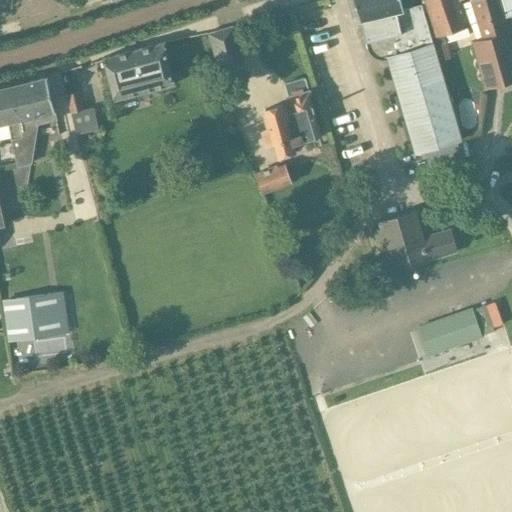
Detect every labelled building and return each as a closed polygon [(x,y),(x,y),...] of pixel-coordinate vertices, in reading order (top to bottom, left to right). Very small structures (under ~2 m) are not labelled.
[(353,0),(360,20),(361,20),(362,25),(367,47),(368,48),(369,51),(370,51),(370,52),(372,54),(373,55),(376,57),(378,57),(380,58),(382,58),(384,58),(388,58),(416,152),(462,138),(439,61),(441,61),(441,60),(438,61),(434,45),(422,4),(404,8),(401,0),(353,0)] [(421,0),(422,4),(434,45),(445,42),(442,34),(465,27),(457,1),(456,0),(421,0)] [(456,0),(457,1),(461,0),(469,0),(482,39),(472,41),(485,88),(511,80),(511,41),(505,15),(500,0),(456,0)] [(511,0),(500,0),(505,15),(511,13),(511,0)] [(234,25),(208,33),(218,70),(244,62),(234,25)] [(176,84),(165,42),(103,58),(114,100),(176,84)] [(48,77),(8,87),(13,107),(15,106),(18,119),(19,119),(23,136),(11,139),(17,165),(27,162),(32,161),(38,124),(57,119),(55,111),(56,111),(48,77)] [(321,134),(309,92),(310,92),(306,77),(285,83),(291,103),(266,110),(270,127),(262,129),(266,143),(274,140),(278,155),(296,150),(294,142),(321,134)] [(8,87),(0,88),(0,123),(7,122),(11,139),(23,136),(19,119),(18,119),(15,106),(13,107),(8,87)] [(99,129),(95,106),(84,108),(80,91),(66,93),(70,112),(71,112),(75,134),(99,129)] [(463,126),(475,126),(473,99),(461,99),(463,126)] [(262,194),(292,182),(284,161),(254,173),(262,194)] [(5,195),(0,175),(0,225),(10,223),(4,195),(5,195)] [(422,238),(415,212),(380,222),(382,228),(370,232),(382,273),(457,251),(450,230),(422,238)] [(51,293),(6,300),(12,340),(57,333),(51,293)] [(474,307),(483,332),(505,324),(496,299),(474,307)] [(472,306),(417,326),(427,356),(482,336),(482,335),(472,308),(472,306)]
